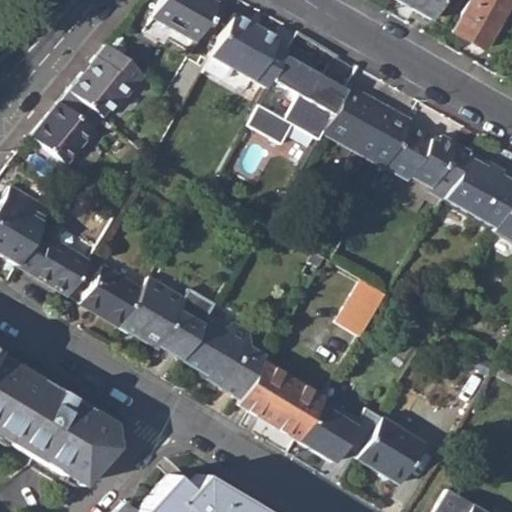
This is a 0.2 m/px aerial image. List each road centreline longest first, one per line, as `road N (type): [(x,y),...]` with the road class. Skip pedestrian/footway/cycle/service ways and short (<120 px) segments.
road 1 (residential): [(305,0),(511,118)]
road 2 (residential): [(0,302),(167,410)]
road 3 (residential): [(167,410),(338,511)]
road 4 (residential): [(80,511),(167,410)]
